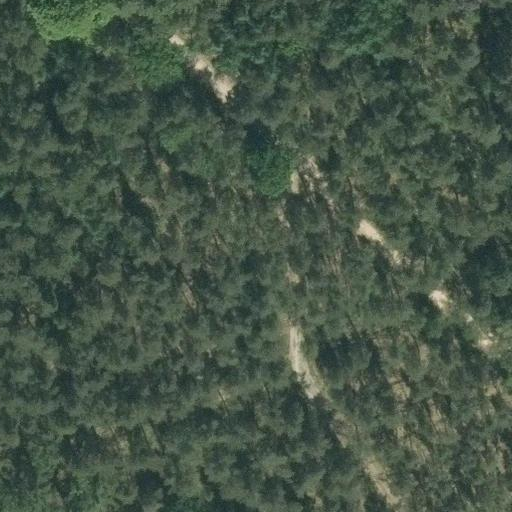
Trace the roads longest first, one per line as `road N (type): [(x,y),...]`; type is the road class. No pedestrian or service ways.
road 1 (track): [(399,511),(305,369),(279,221),(282,148)]
road 2 (track): [(282,148),(511,356)]
road 3 (track): [(305,369),(0,418)]
road 4 (track): [(132,0),(282,148)]
